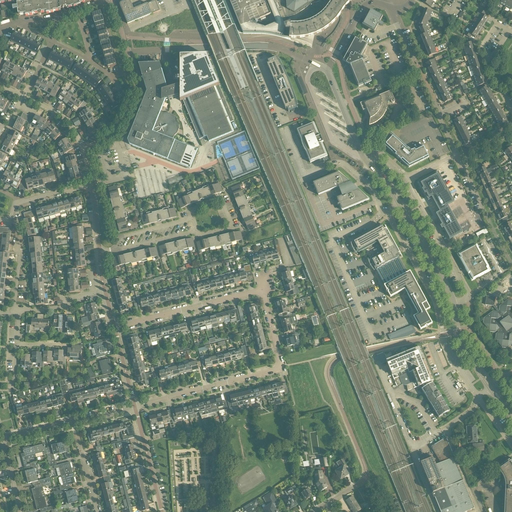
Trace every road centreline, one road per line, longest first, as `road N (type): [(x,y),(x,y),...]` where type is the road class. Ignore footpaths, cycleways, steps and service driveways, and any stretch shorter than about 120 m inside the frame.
road 1 (residential): [(134,407),(279,366),(262,289)]
road 2 (residential): [(478,396),(449,355),(434,297),(387,210)]
road 3 (residential): [(114,327),(262,289)]
road 4 (residential): [(453,304),(467,293),(405,180)]
road 5 (residential): [(127,50),(267,47)]
